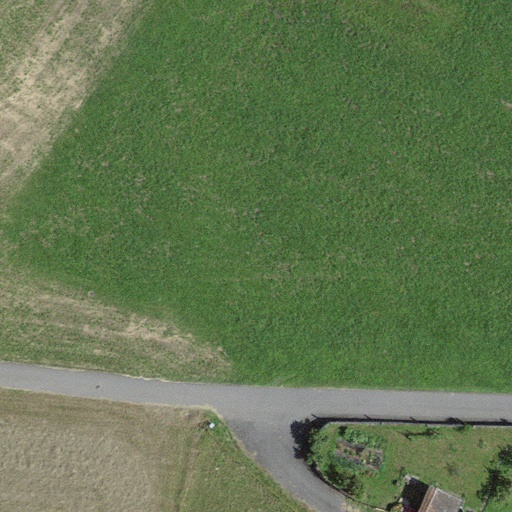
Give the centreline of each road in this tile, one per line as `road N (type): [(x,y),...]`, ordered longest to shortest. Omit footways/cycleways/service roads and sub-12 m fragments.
road 1 (track): [(0,369),(282,397),(511,401)]
road 2 (track): [(282,397),(284,442),(303,482),(348,511)]
